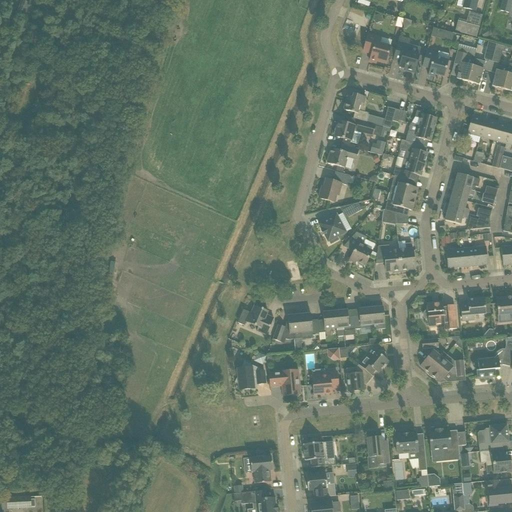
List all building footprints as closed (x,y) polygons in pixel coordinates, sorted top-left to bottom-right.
[(23,0),(19,10),(27,13),(30,3),(23,0)] [(464,0),(462,9),(475,13),(478,0),(464,0)] [(511,0),(502,0),(500,11),(509,13),(511,0)] [(454,32),(476,38),(483,16),(469,12),(466,22),(458,20),(454,32)] [(373,17),(375,24),(382,22),(381,15),(373,17)] [(402,28),(405,29),(410,25),(411,22),(404,20),(402,28)] [(433,29),(431,37),(437,39),(439,30),(433,29)] [(484,30),(479,32),(483,39),(488,36),(484,30)] [(373,60),(386,64),(390,47),(379,44),(380,39),(368,35),(363,52),(371,54),(369,62),(372,63),(373,60)] [(404,71),(414,74),(419,56),(418,56),(420,49),(409,46),(410,40),(399,37),(393,60),(400,62),(399,68),(405,70),(404,71)] [(485,60),(492,62),(496,45),(489,43),(485,60)] [(492,62),(498,64),(503,47),(496,45),(492,62)] [(458,48),(454,64),(460,66),(456,79),(467,82),(472,66),(474,59),(476,52),(458,48)] [(428,76),(434,78),(435,75),(444,77),(448,61),(450,55),(439,52),(438,54),(426,51),(422,67),(430,69),(428,76)] [(472,66),(467,82),(479,85),(483,69),(485,62),(474,59),(472,66)] [(491,87),(503,90),(507,74),(508,69),(497,66),(491,87)] [(503,90),(511,92),(511,67),(509,67),(507,74),(503,90)] [(347,96),(344,110),(354,113),(353,119),(359,121),(366,123),(369,114),(364,113),(358,111),(360,104),(363,105),(364,100),(365,98),(353,94),(352,98),(347,96)] [(382,127),(390,129),(392,121),(395,110),(388,108),(382,127)] [(395,110),(392,121),(398,123),(398,121),(401,121),(403,112),(395,110)] [(416,111),(415,118),(420,119),(419,126),(433,131),(436,119),(422,115),(423,113),(416,111)] [(468,131),(467,134),(468,134),(480,138),(485,120),(472,116),(468,131)] [(485,120),(480,138),(493,141),(498,123),(485,120)] [(350,143),(358,145),(361,133),(372,136),(372,135),(380,138),(382,129),(375,127),(375,125),(366,123),(359,121),(357,128),(355,127),(355,126),(338,122),(334,137),(351,141),(350,143)] [(498,123),(493,141),(505,144),(510,126),(498,123)] [(410,124),(405,142),(421,146),(422,140),(430,142),(433,131),(419,126),(418,127),(410,124)] [(401,140),(399,149),(400,149),(406,151),(403,160),(424,165),(427,154),(419,152),(421,146),(405,142),(401,140)] [(384,144),(371,142),(369,153),(382,155),(384,144)] [(335,172),(343,174),(347,158),(356,160),(359,150),(341,145),(340,151),(331,149),(327,164),(337,167),(335,172)] [(492,167),(498,169),(504,148),(498,147),(492,167)] [(395,168),(393,175),(394,176),(409,180),(407,179),(408,174),(421,177),(424,165),(403,160),(401,169),(395,168)] [(319,199),(334,203),(336,195),(338,196),(341,185),(347,186),(350,176),(343,174),(335,172),(333,180),(335,180),(335,182),(326,180),(323,191),(321,190),(319,199)] [(451,185),(474,192),(475,187),(477,188),(479,180),(457,174),(455,182),(452,181),(451,185)] [(394,176),(392,183),(395,187),(397,188),(395,195),(415,200),(418,189),(408,186),(409,180),(394,176)] [(451,198),(466,202),(468,195),(473,196),(474,192),(451,185),(449,190),(453,191),(451,198)] [(484,195),(495,197),(497,190),(486,187),(484,195)] [(389,193),(385,211),(388,212),(395,213),(403,216),(403,215),(400,214),(402,209),(412,211),(415,200),(395,195),(389,193)] [(481,202),(493,206),(495,197),(484,195),(483,194),(481,202)] [(444,208),(468,215),(469,210),(464,209),(466,202),(451,198),(449,205),(446,204),(444,208)] [(358,204),(339,208),(342,214),(344,216),(354,211),(356,214),(362,210),(358,204)] [(445,221),(460,225),(462,218),(466,219),(468,215),(444,208),(443,213),(447,214),(445,221)] [(388,212),(385,211),(383,210),(383,215),(395,219),(395,213),(388,212)] [(478,218),(489,220),(491,213),(478,210),(476,217),(479,217),(478,218)] [(395,219),(397,233),(399,233),(399,228),(402,228),(402,225),(407,225),(407,217),(403,216),(395,213),(395,219)] [(329,242),(331,245),(338,240),(337,237),(346,233),(336,215),(318,224),(322,231),(321,232),(323,236),(324,235),(328,242),(329,242)] [(470,228),(470,230),(490,228),(489,220),(478,218),(478,221),(474,220),(473,222),(472,224),(470,228)] [(356,233),(343,247),(354,252),(349,261),(355,264),(356,262),(357,263),(358,265),(361,267),(363,266),(365,266),(372,251),(365,248),(366,246),(363,245),(366,238),(356,233)] [(398,250),(400,273),(408,272),(407,271),(414,270),(412,244),(405,244),(405,250),(398,250)] [(393,272),(393,274),(400,273),(398,250),(389,251),(389,246),(378,247),(375,265),(378,264),(378,262),(385,261),(386,273),(393,272)] [(511,246),(501,248),(503,266),(511,265),(511,246)] [(486,247),(472,249),(474,267),(488,266),(486,247)] [(472,249),(459,250),(461,268),(474,267),(472,249)] [(459,250),(446,251),(448,270),(461,268),(459,250)] [(101,284),(100,292),(106,292),(106,293),(111,294),(112,286),(111,285),(112,276),(107,275),(106,285),(101,284)] [(507,298),(496,299),(497,309),(498,316),(498,324),(511,323),(511,320),(511,319),(511,295),(511,296),(511,298),(507,299),(507,298)] [(460,305),(462,322),(474,321),(474,316),(485,315),(484,299),(467,300),(468,304),(460,305)] [(448,323),(449,330),(456,329),(454,306),(447,306),(447,308),(443,309),(442,303),(426,304),(427,311),(425,312),(423,314),(423,318),(426,320),(428,320),(429,327),(444,325),(444,324),(448,323)] [(256,331),(266,336),(273,319),(266,316),(268,312),(254,306),(251,314),(250,313),(243,310),(237,323),(244,326),(246,323),(258,328),(256,331)] [(377,306),(370,307),(371,309),(372,326),(378,325),(379,330),(385,329),(385,324),(383,307),(377,308),(377,306)] [(359,317),(353,318),(354,328),(355,330),(360,330),(360,327),(372,326),(371,309),(370,307),(364,308),(364,309),(358,310),(359,311),(359,317)] [(341,310),(335,311),(335,312),(336,330),(337,337),(344,336),(343,331),(349,331),(355,330),(354,328),(353,318),(353,311),(347,312),(347,311),(342,311),(341,311),(341,310)] [(323,320),(317,321),(318,323),(319,335),(324,335),(323,331),(336,330),(335,312),(323,313),(323,320)] [(274,335),(272,340),(284,344),(285,340),(287,340),(294,340),(300,339),(301,339),(301,334),(299,316),(299,314),(293,315),(293,316),(288,317),(288,323),(289,327),(285,328),(278,325),(274,335)] [(305,314),(299,314),(299,316),(301,334),(312,332),(312,336),(319,335),(319,333),(318,323),(311,323),(310,314),(305,315),(305,314)] [(473,365),(473,367),(473,368),(474,369),(476,369),(477,380),(495,378),(494,370),(499,370),(499,366),(503,366),(509,367),(511,355),(511,338),(505,339),(506,346),(505,350),(503,359),(493,360),(478,361),(478,363),(475,363),(474,364),(473,365)] [(428,375),(429,376),(443,360),(433,351),(432,351),(432,349),(438,348),(437,340),(421,341),(422,350),(425,350),(425,354),(428,357),(420,367),(425,371),(426,372),(428,375)] [(339,349),(350,358),(349,348),(339,349)] [(338,349),(326,350),(327,357),(333,362),(339,361),(339,359),(338,349)] [(339,349),(338,349),(339,359),(350,358),(339,349)] [(368,354),(358,366),(371,376),(374,371),(378,373),(387,361),(385,359),(386,357),(385,355),(384,353),(382,352),(379,352),(377,353),(375,351),(370,357),(368,354)] [(254,355),(253,363),(262,364),(263,356),(254,355)] [(443,360),(429,376),(430,377),(432,378),(433,379),(435,379),(440,383),(448,373),(452,376),(456,376),(456,378),(465,377),(463,361),(455,362),(455,363),(455,368),(453,369),(453,368),(443,360)] [(238,376),(235,383),(239,385),(239,391),(254,389),(253,384),(257,384),(257,385),(265,384),(264,371),(244,362),(241,369),(237,370),(238,376)] [(347,383),(346,384),(347,389),(348,389),(348,392),(364,391),(363,383),(366,383),(368,384),(373,377),(371,376),(358,366),(357,368),(357,374),(346,375),(347,383)] [(280,373),(268,374),(270,388),(282,387),(283,397),(292,396),(293,397),(296,397),(298,396),(300,395),(299,375),(291,376),(290,372),(280,373)] [(325,377),(312,378),(314,396),(331,394),(331,389),(338,388),(337,378),(337,373),(325,374),(325,377)] [(480,444),(479,446),(479,452),(503,450),(502,443),(508,442),(506,426),(490,427),(490,429),(485,429),(483,432),(484,444),(480,444)] [(435,433),(429,433),(430,443),(431,451),(444,450),(445,460),(459,459),(459,454),(458,441),(450,442),(449,431),(442,432),(442,430),(435,430),(435,433)] [(458,441),(459,454),(462,454),(461,446),(466,446),(465,433),(457,433),(458,441)] [(402,436),(395,436),(397,454),(398,454),(408,453),(417,452),(419,469),(419,472),(426,471),(424,446),(417,447),(416,434),(409,435),(409,434),(407,435),(404,436),(404,435),(402,435),(402,436)] [(380,438),(367,439),(369,458),(376,457),(377,465),(389,464),(386,443),(381,443),(380,438)] [(307,445),(303,445),(305,461),(311,460),(311,468),(335,466),(335,457),(326,458),(324,443),(314,444),(313,443),(309,443),(307,445)] [(503,450),(479,452),(480,464),(485,464),(486,467),(493,466),(493,474),(511,472),(511,471),(511,470),(511,465),(510,465),(509,457),(503,458),(503,450)] [(253,473),(254,484),(261,484),(271,483),(269,471),(272,471),(271,456),(264,457),(264,456),(256,456),(257,458),(250,459),(251,473),(253,473)] [(356,465),(347,465),(348,477),(357,477),(356,465)] [(325,473),(306,475),(308,491),(314,491),(314,499),(335,497),(334,485),(326,486),(325,473)] [(427,477),(428,488),(440,486),(439,480),(433,475),(427,476),(427,477)] [(419,478),(420,488),(428,488),(427,477),(419,478)] [(501,481),(487,482),(489,505),(511,503),(511,488),(504,489),(502,489),(501,481)] [(382,483),(383,492),(392,491),(391,482),(382,483)] [(242,486),(233,487),(234,494),(243,493),(242,486)] [(394,491),(395,500),(408,499),(407,490),(394,491)] [(252,504),(252,511),(277,511),(278,511),(276,511),(276,508),(277,507),(277,506),(276,506),(275,498),(262,500),(261,492),(265,492),(265,491),(241,494),(242,505),(252,504)] [(463,495),(453,496),(454,511),(464,511),(463,495)] [(31,498),(23,498),(23,501),(24,508),(31,508),(35,508),(35,497),(31,498)] [(50,503),(50,511),(56,511),(62,511),(63,503),(50,503)] [(340,511),(341,511),(340,511),(332,511),(332,503),(310,505),(310,511),(340,511)]
